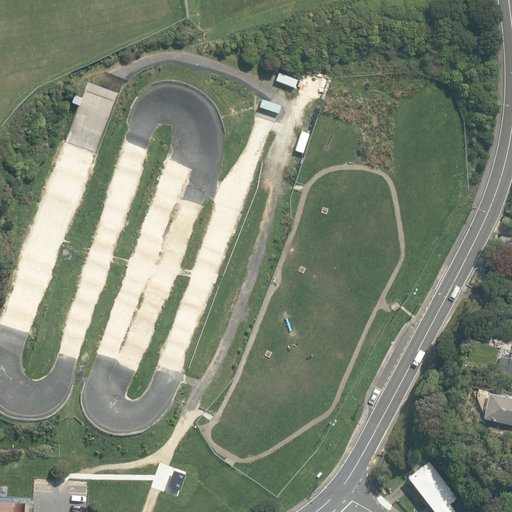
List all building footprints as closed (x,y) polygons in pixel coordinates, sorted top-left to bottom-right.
[(278,67),(272,81),(292,90),(298,77),(278,67)] [(313,97),(306,94),(298,114),(304,117),(313,97)] [(261,100),(257,109),(275,116),(279,107),(261,100)] [(511,349),(501,347),(498,359),(506,362),(504,372),(511,374),(511,349)] [(511,399),(476,389),(469,414),(511,426),(511,399)] [(453,511),(466,503),(429,457),(402,478),(428,511),(453,511)]
